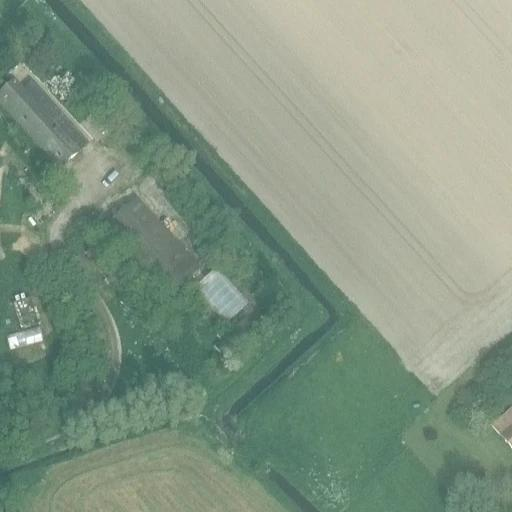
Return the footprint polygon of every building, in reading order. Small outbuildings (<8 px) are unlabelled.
[(0,103),(60,169),(87,145),(50,105),(31,83),(21,92),(13,83),(0,94),(0,103)] [(100,231),(164,304),(199,272),(136,200),(100,231)] [(191,286),(228,328),(254,305),(217,262),(191,286)] [(221,360),(253,331),(243,320),(225,337),(220,332),(215,337),(220,342),(211,350),(221,360)] [(511,410),(492,428),(511,451),(511,410)]
